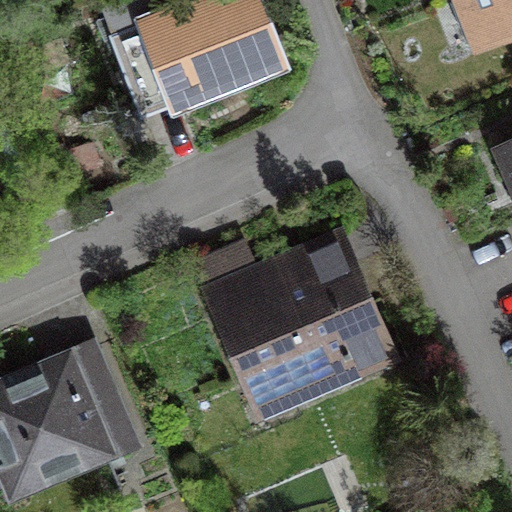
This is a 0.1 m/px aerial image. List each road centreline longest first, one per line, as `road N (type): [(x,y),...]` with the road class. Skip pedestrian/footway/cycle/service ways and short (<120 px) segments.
road 1 (residential): [(0,296),(348,121)]
road 2 (residential): [(511,415),(443,278),(348,121)]
road 3 (residential): [(348,121),(305,0)]
